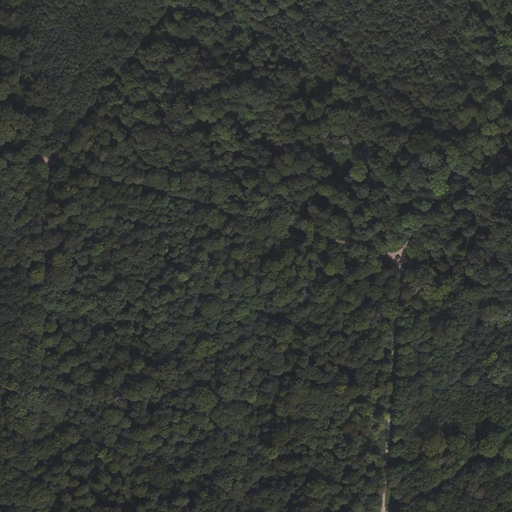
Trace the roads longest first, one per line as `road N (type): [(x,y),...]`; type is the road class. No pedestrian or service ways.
road 1 (track): [(511,289),(47,163)]
road 2 (track): [(511,71),(399,258),(383,511)]
road 3 (track): [(31,511),(47,163)]
road 4 (track): [(47,163),(179,0)]
road 5 (track): [(511,433),(388,511)]
